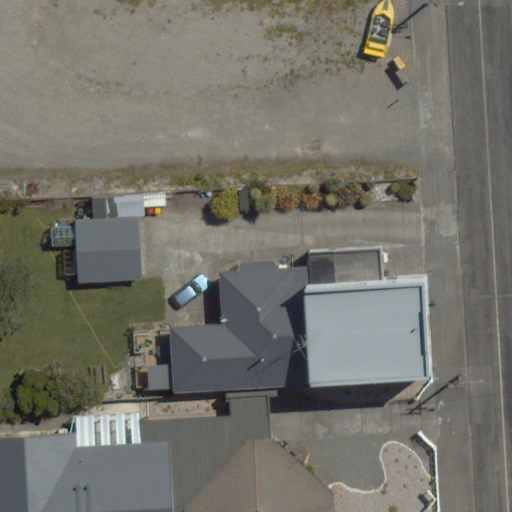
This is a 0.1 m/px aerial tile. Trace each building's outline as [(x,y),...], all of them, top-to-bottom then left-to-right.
[(46,0),(47,35),(64,35),(64,45),(133,43),(134,82),(283,80),(282,6),(402,4),(402,0),(46,0)] [(139,217),(75,220),(79,283),(142,280),(139,217)] [(383,247),(306,250),(313,381),(430,376),(425,277),(384,279),(383,247)] [(309,387),(303,268),(220,272),(223,323),(169,326),(172,394),(309,387)] [(76,432),(0,436),(0,511),(181,511),(177,439),(77,446),(76,432)] [(275,440),(249,441),(184,508),(184,511),(334,511),(332,491),(275,440)]
